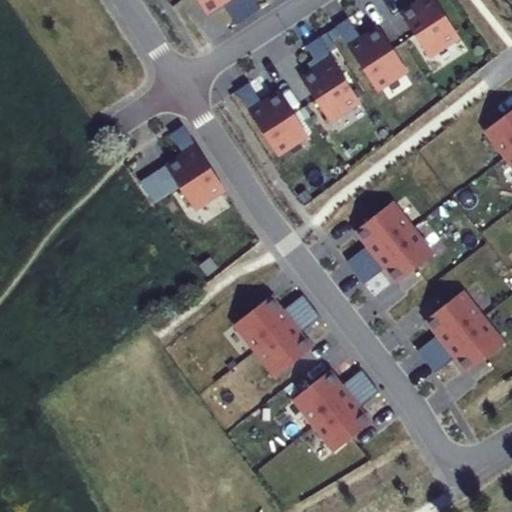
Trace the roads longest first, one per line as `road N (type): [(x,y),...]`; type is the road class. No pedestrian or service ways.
road 1 (residential): [(181,85),(270,221),(409,397),(452,470),(511,437)]
road 2 (residential): [(181,85),(310,0)]
